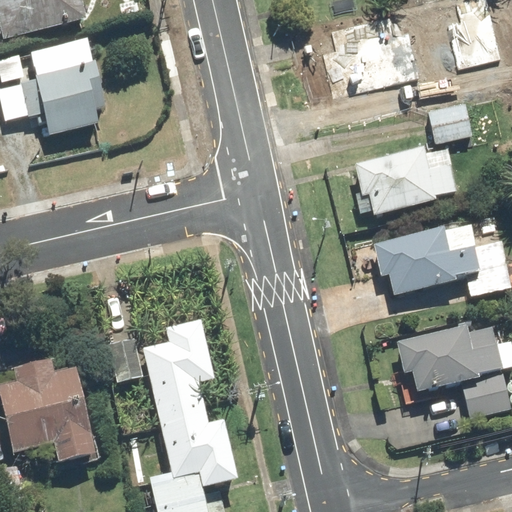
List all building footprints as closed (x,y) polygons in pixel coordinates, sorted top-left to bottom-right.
[(0,0),(0,39),(1,39),(3,47),(88,27),(81,0),(0,0)] [(482,0),(454,6),(461,37),(503,28),(497,0),(482,0)] [(323,54),(331,97),(416,80),(403,15),(326,31),(330,53),(323,54)] [(89,46),(58,54),(64,75),(19,86),(28,124),(43,120),(49,143),(99,131),(96,118),(106,116),(89,46)] [(466,106),(428,114),(435,148),(472,140),(466,106)] [(422,154),(354,169),(361,202),(368,200),(372,219),(434,206),(433,202),(455,197),(450,171),(427,176),(422,154)] [(444,233),(372,249),(379,282),(388,279),(393,301),(454,288),(453,282),(467,279),(471,298),(511,288),(511,261),(503,263),(499,246),(474,252),(469,229),(444,235),(444,233)] [(214,382),(201,323),(164,331),(167,347),(144,352),(171,476),(147,481),(154,511),(204,511),(200,494),(236,486),(222,426),(207,429),(197,386),(214,382)] [(466,330),(396,344),(403,379),(412,377),(416,399),(459,391),(465,422),(510,414),(502,374),(511,372),(511,346),(496,350),(492,333),(467,338),(466,330)] [(137,343),(108,348),(115,385),(144,380),(137,343)] [(14,383),(0,385),(0,407),(12,458),(54,449),(58,467),(94,458),(75,374),(56,378),(52,362),(11,372),(14,383)] [(26,511),(17,468),(0,472),(0,511),(26,511)]
